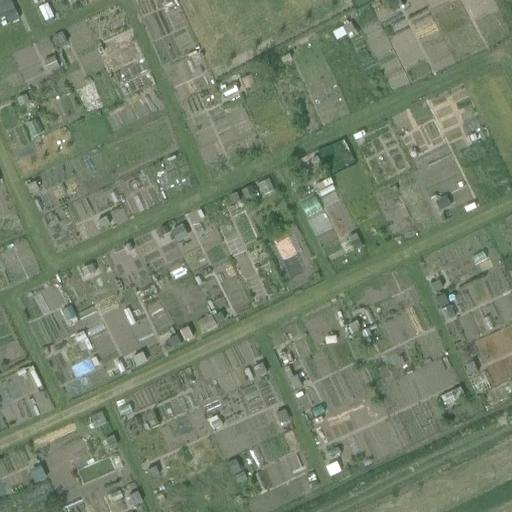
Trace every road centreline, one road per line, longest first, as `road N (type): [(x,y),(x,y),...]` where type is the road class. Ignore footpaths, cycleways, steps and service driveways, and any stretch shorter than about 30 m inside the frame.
road 1 (track): [(0,443),(511,200)]
road 2 (track): [(0,86),(76,240),(90,244),(226,185)]
road 3 (track): [(511,50),(226,185)]
road 4 (track): [(226,185),(147,0)]
